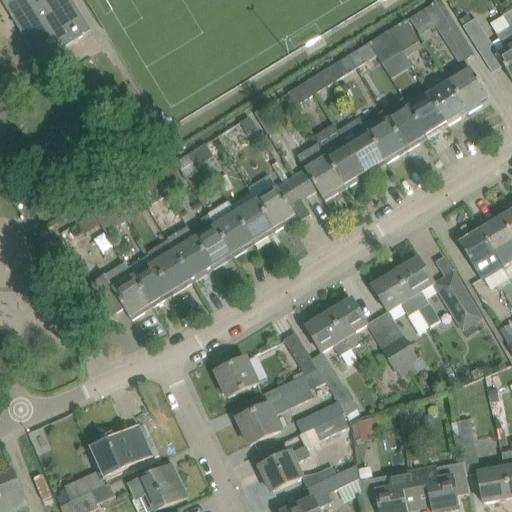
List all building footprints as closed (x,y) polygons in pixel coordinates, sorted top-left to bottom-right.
[(0,0),(40,64),(92,33),(71,0),(0,0)] [(442,0),(440,0),(409,20),(420,37),(435,27),(452,16),(442,0)] [(511,31),(510,29),(503,18),(491,25),(498,36),(497,37),(505,51),(497,56),(503,67),(511,81),(511,31)] [(476,20),(463,27),(480,53),(492,46),(476,20)] [(389,32),(402,54),(419,43),(406,22),(389,32)] [(376,57),(382,66),(402,53),(402,54),(389,32),(369,45),(376,57)] [(348,58),(356,71),(376,57),(369,45),(348,58)] [(328,70),(336,82),(356,71),(348,58),(328,70)] [(457,67),(444,74),(450,84),(466,112),(469,115),(482,107),(480,104),(488,99),(481,87),(481,86),(479,82),(478,83),(471,71),(468,72),(464,66),(458,69),(457,67)] [(307,83),(315,96),(336,82),(328,70),(307,83)] [(307,83),(288,95),(295,107),(315,96),(307,83)] [(450,84),(429,96),(446,124),(448,128),(462,120),(460,116),(466,112),(450,84)] [(429,96),(409,109),(425,137),(428,140),(448,128),(446,124),(429,96)] [(403,100),(383,112),(388,121),(405,149),(407,153),(421,145),(419,141),(425,137),(409,109),(403,100)] [(272,121),(264,109),(255,115),(269,138),(280,131),(273,121),(272,121)] [(383,112),(363,125),(385,162),(387,166),(407,153),(405,149),(388,121),(383,112)] [(249,118),(239,125),(248,137),(257,131),(249,118)] [(359,120),(338,132),(341,138),(342,137),(347,146),(364,175),(366,178),(380,170),(378,166),(385,162),(363,125),(359,120)] [(341,138),(322,149),(344,187),(346,191),(360,182),(358,179),(364,175),(347,146),(342,137),(341,138)] [(196,151),(204,164),(213,158),(206,145),(196,151)] [(306,172),(295,178),(297,181),(307,198),(319,191),(325,203),(339,195),(337,191),(344,187),(322,149),(321,150),(318,145),(302,155),(297,158),(306,172)] [(195,169),(204,164),(196,151),(187,156),(195,169)] [(155,177),(167,197),(184,187),(172,166),(155,177)] [(155,177),(139,187),(151,207),(167,197),(155,177)] [(275,190),(255,202),(273,231),(275,234),(289,226),(287,222),(295,217),(290,209),(301,202),(302,202),(291,185),(289,181),(275,190)] [(250,194),(230,206),(253,243),(255,247),(269,238),(267,235),(273,231),(255,202),(250,194)] [(124,214),(133,209),(125,195),(116,200),(124,214)] [(129,222),(124,214),(116,200),(94,214),(101,225),(107,235),(113,232),(128,223),(129,222)] [(228,203),(208,215),(209,216),(214,227),(232,256),(235,259),(248,251),(246,247),(253,243),(230,206),(228,203)] [(511,236),(511,213),(502,220),(511,236)] [(84,235),(101,225),(94,214),(93,214),(94,215),(84,220),(78,224),(84,235)] [(206,232),(194,239),(212,268),(214,272),(228,263),(226,260),(232,256),(214,227),(209,216),(200,221),(206,232)] [(511,263),(511,236),(502,220),(481,233),(503,269),(511,263)] [(186,244),(173,252),(191,281),(194,284),(207,276),(205,272),(212,268),(194,239),(188,229),(180,234),(186,244)] [(465,255),(468,259),(469,259),(483,282),(503,269),(481,233),(460,245),(466,255),(465,255)] [(173,252),(153,264),(171,293),(173,297),(194,284),(191,281),(173,252)] [(148,257),(128,269),(151,306),(153,310),(167,301),(164,297),(171,293),(153,264),(148,257)] [(434,286),(429,277),(418,260),(395,274),(429,329),(440,323),(429,305),(421,294),(434,286)] [(125,264),(91,285),(112,319),(113,318),(112,316),(124,309),(132,322),(146,314),(144,310),(151,306),(128,269),(125,264)] [(447,284),(436,291),(464,333),(471,329),(475,326),(483,321),(454,273),(444,279),(447,284)] [(420,335),(429,329),(395,274),(372,288),(383,305),(388,314),(402,306),(409,317),(420,335)] [(352,301),(329,315),(351,351),(357,361),(362,358),(356,348),(362,344),(356,334),(368,326),(352,301)] [(329,315),(306,329),(316,346),(322,354),(333,347),(339,358),(351,351),(329,315)] [(283,342),(305,377),(317,370),(295,335),(283,342)] [(394,344),(393,344),(413,377),(426,369),(420,359),(418,360),(404,338),(394,344)] [(393,344),(383,351),(397,374),(401,380),(406,377),(409,381),(414,378),(413,377),(393,344)] [(258,385),(246,360),(216,374),(228,399),(258,385)] [(328,364),(317,370),(326,384),(341,409),(346,418),(357,411),(328,364)] [(451,381),(455,379),(447,366),(443,368),(451,381)] [(305,377),(279,389),(284,400),(289,411),(312,400),(309,393),(326,384),(317,370),(305,377)] [(269,407),(238,421),(250,447),(268,438),(281,432),(274,418),(269,407)] [(343,416),(315,430),(321,443),(349,429),(343,416)] [(358,426),(352,427),(354,439),(377,435),(374,421),(358,424),(358,426)] [(461,448),(474,446),(470,421),(457,423),(461,448)] [(136,465),(154,457),(141,428),(92,450),(105,479),(136,465)] [(272,494),(291,485),(305,478),(298,464),(310,458),(305,448),(261,468),(272,494)] [(511,452),(502,454),(505,468),(510,500),(511,499),(511,452)] [(463,463),(412,473),(419,506),(430,504),(431,511),(446,511),(460,509),(458,497),(469,495),(466,477),(463,463)] [(337,476),(322,483),(327,494),(329,496),(338,492),(359,481),(356,467),(337,476)] [(154,476),(131,487),(137,501),(133,502),(138,511),(158,511),(163,510),(168,507),(187,499),(172,468),(154,476)] [(337,476),(333,468),(318,475),(322,483),(337,476)] [(484,505),(510,500),(505,468),(480,473),(478,473),(478,475),(480,485),(484,505)] [(0,475),(0,511),(12,511),(27,506),(12,470),(0,475)] [(407,511),(407,508),(419,506),(412,473),(387,477),(388,479),(361,484),(365,511),(407,511)] [(91,494),(94,492),(87,478),(64,488),(71,503),(91,494)] [(71,511),(92,511),(98,510),(91,494),(71,503),(68,505),(71,511)] [(327,494),(288,511),(318,511),(332,504),(329,496),(327,494)]
